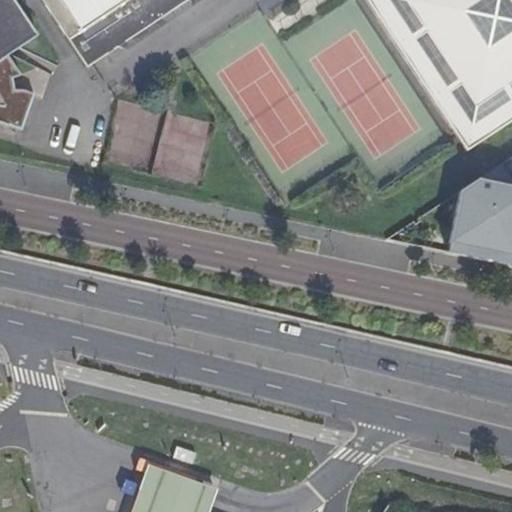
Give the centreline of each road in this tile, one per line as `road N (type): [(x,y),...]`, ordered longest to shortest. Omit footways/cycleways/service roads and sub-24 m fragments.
road 1 (primary): [(0,319),(511,447)]
road 2 (primary): [(511,388),(0,273)]
